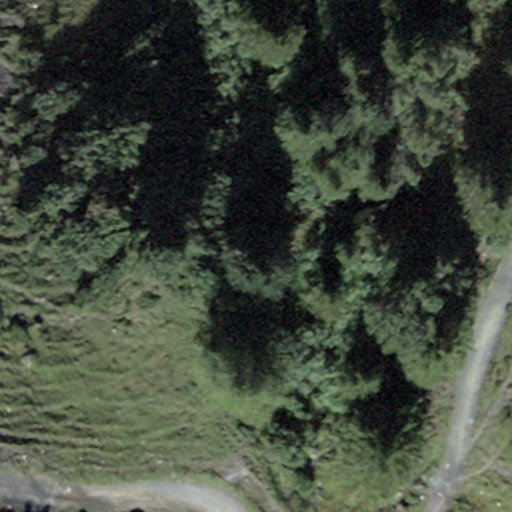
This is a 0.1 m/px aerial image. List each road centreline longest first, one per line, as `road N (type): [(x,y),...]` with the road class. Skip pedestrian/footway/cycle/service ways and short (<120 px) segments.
road 1 (track): [(511,273),(493,303),(450,480),(432,511)]
road 2 (track): [(215,511),(200,491),(174,501),(0,488)]
